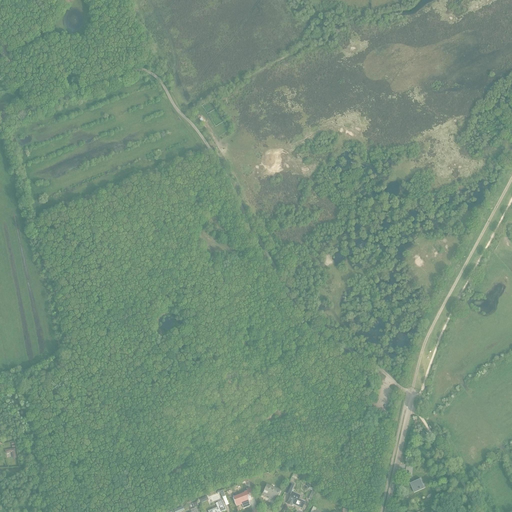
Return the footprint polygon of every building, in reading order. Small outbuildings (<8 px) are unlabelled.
[(15,448),(5,450),(5,453),(12,452),(13,459),(16,458),(15,448)] [(417,486),(419,489),(424,487),(422,479),(410,483),(413,488),(417,486)] [(292,492),(290,492),(294,483),(290,482),(289,484),(285,493),(290,495),(287,502),(301,508),(304,502),(298,499),(299,496),(292,492)] [(271,498),(276,500),(280,490),(266,484),(263,492),(270,495),(269,498),(271,499),(271,498)] [(243,509),(250,506),(248,502),(252,500),(250,496),(253,494),(250,487),(247,489),(248,490),(244,492),(244,493),(233,498),(236,506),(241,504),(243,509)] [(221,511),(226,510),(222,501),(216,503),(217,508),(208,511),(221,511)]
